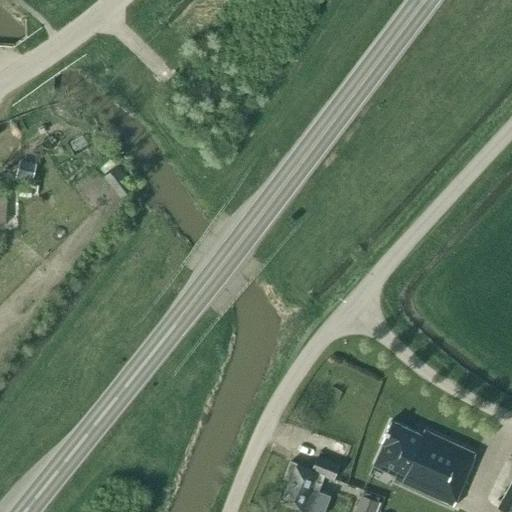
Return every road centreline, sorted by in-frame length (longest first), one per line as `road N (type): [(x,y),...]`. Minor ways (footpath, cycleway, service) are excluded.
road 1 (trunk): [(32,511),(200,303),(424,0)]
road 2 (unclassified): [(350,309),(511,125)]
road 3 (unclassified): [(229,511),(275,409),(350,309)]
road 4 (unclassified): [(511,420),(419,367),(350,309)]
